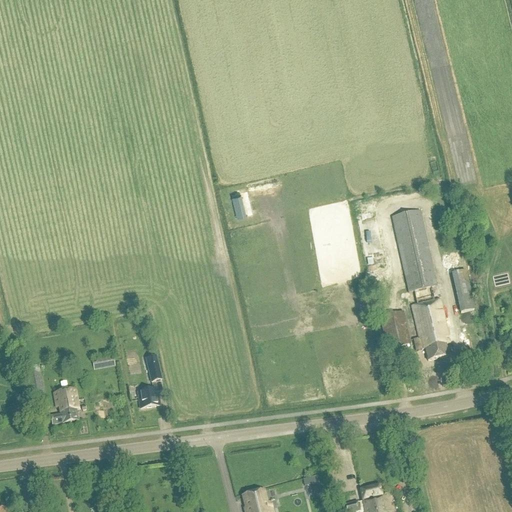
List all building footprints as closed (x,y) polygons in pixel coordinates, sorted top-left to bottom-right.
[(240,194),(235,196),(239,217),(245,215),(240,194)] [(433,304),(430,290),(436,288),(420,213),(392,220),(409,295),(414,294),(418,307),(412,309),(419,340),(413,342),(415,352),(425,350),(427,363),(447,358),(445,347),(449,346),(439,302),(433,304)] [(383,270),(375,222),(367,223),(367,218),(354,221),(361,257),(358,258),(361,274),(383,270)] [(474,312),(465,273),(451,276),(460,316),(474,312)] [(378,319),(386,352),(411,347),(404,314),(378,319)] [(94,371),(115,367),(113,358),(95,361),(96,365),(93,365),(94,371)] [(156,359),(146,361),(152,385),(162,382),(156,359)] [(27,372),(32,403),(44,401),(38,370),(27,372)] [(79,413),(75,392),(53,396),(56,411),(60,410),(61,417),(57,418),(57,419),(51,420),(52,428),(79,423),(77,413),(79,413)] [(154,393),(137,395),(138,401),(140,412),(145,411),(160,408),(158,396),(155,397),(154,393)] [(319,478),(303,482),(305,489),(312,487),(315,498),(323,496),(320,484),(319,478)] [(389,511),(386,498),(383,499),(380,487),(360,492),(363,503),(360,504),(359,503),(343,507),(344,511),(389,511)] [(272,511),(270,504),(267,505),(264,492),(243,497),(247,511),(272,511)]
